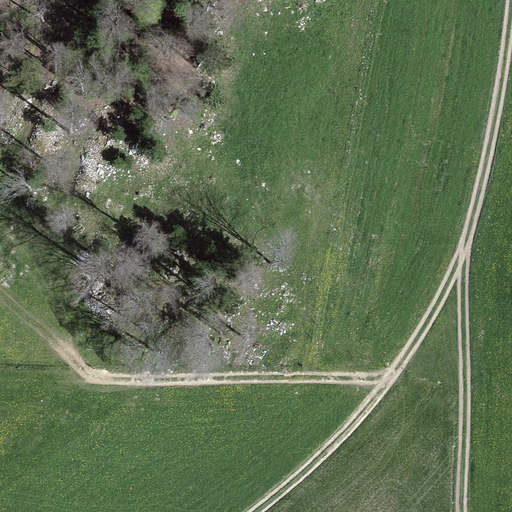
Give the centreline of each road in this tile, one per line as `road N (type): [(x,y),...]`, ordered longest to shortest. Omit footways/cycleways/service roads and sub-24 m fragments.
road 1 (track): [(261,511),(326,465),(398,372),(465,233),(504,0)]
road 2 (track): [(463,511),(465,233)]
